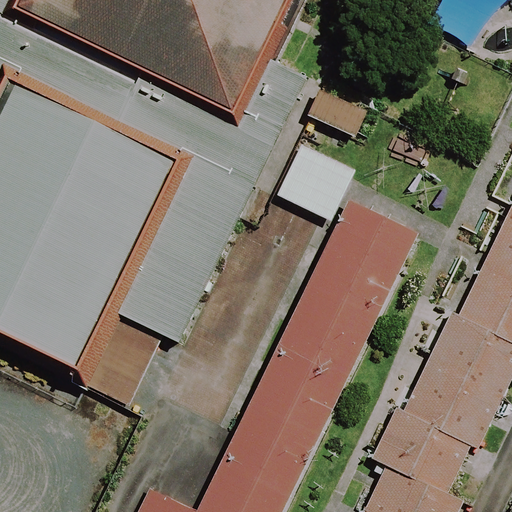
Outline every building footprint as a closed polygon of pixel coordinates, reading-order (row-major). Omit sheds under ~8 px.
[(280,58),(307,0),(0,0),(0,339),(132,403),(167,332),(183,340),(313,74),(280,58)] [(324,85),(311,112),(358,135),(372,108),(324,85)] [(306,141),(281,192),(335,217),(360,167),(306,141)] [(330,511),(461,241),(380,202),(231,511),(212,511),(180,497),(172,511),(330,511)] [(491,511),(511,470),(511,253),(387,511),(491,511)]
